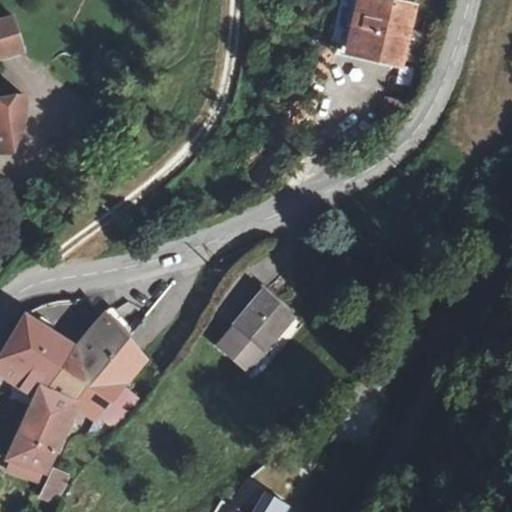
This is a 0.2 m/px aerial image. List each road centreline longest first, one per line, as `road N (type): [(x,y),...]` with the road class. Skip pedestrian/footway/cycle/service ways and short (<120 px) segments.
road 1 (tertiary): [(0,317),(25,294),(172,255),(378,165),(414,134),(442,88),(470,0)]
road 2 (unknown): [(49,286),(80,238),(154,185),(204,126),(227,86),(241,0)]
road 3 (tertiary): [(511,235),(364,511)]
